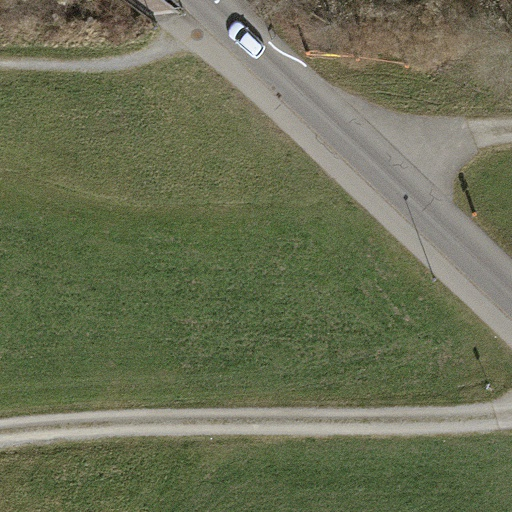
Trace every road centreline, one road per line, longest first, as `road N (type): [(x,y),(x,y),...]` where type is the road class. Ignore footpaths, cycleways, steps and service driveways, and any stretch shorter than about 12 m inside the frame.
road 1 (track): [(511,406),(0,437)]
road 2 (tertiary): [(511,310),(171,0)]
road 3 (track): [(351,162),(511,134)]
